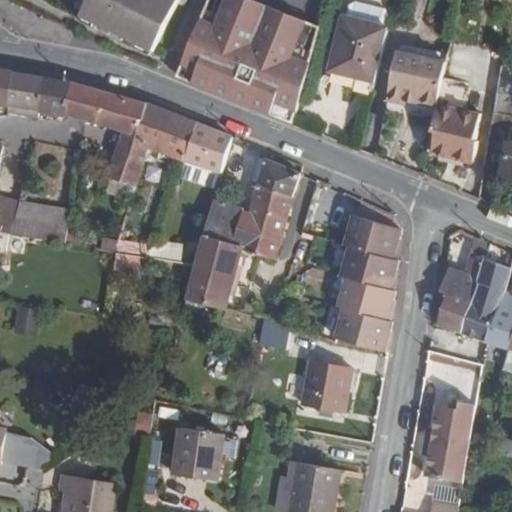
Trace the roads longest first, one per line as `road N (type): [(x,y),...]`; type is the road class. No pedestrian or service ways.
road 1 (residential): [(0,49),(135,76),(434,200)]
road 2 (residential): [(434,200),(380,511)]
